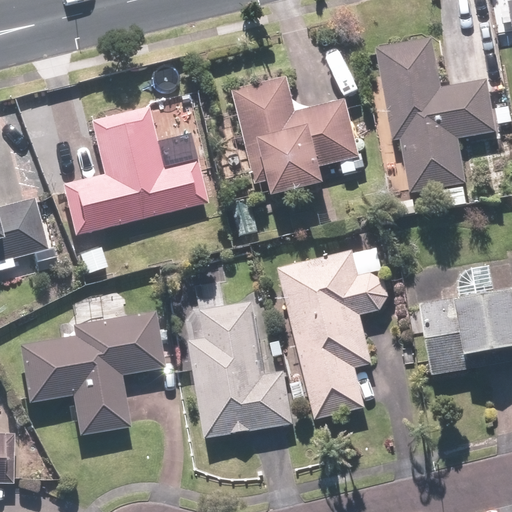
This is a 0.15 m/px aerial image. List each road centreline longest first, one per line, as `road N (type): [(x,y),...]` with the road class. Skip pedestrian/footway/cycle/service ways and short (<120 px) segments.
road 1 (residential): [(511,478),(371,511)]
road 2 (tertiary): [(120,0),(0,29)]
